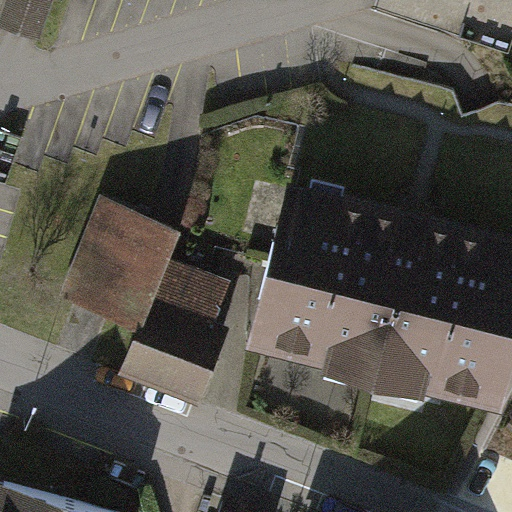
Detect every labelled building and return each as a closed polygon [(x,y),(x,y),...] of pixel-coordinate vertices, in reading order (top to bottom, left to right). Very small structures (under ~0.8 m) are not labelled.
[(56,0),(5,0),(0,15),(0,17),(45,33),(56,0)] [(500,403),(511,354),(511,234),(291,177),(248,341),(500,403)] [(176,222),(105,193),(64,294),(135,323),(165,250),(176,222)] [(197,399),(226,328),(213,323),(232,277),(165,250),(135,323),(117,367),(197,399)] [(118,511),(5,483),(0,502),(0,511),(118,511)] [(265,511),(226,499),(222,511),(265,511)]
